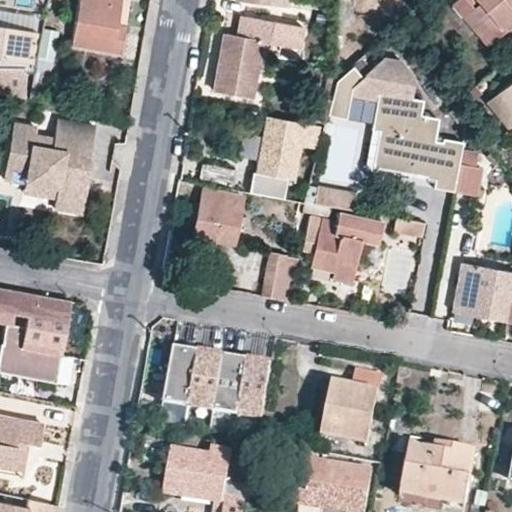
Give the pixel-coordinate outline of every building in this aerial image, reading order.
[(114,21),(118,0),(78,0),(70,43),(118,52),(122,32),(113,30),(114,21)] [(346,0),(334,0),(334,25),(347,25),(346,0)] [(477,3),(473,0),(453,0),(450,3),(461,17),(477,3)] [(511,0),(473,0),(477,3),(461,17),(485,44),(511,23),(508,19),(511,16),(511,12),(511,11),(511,9),(511,0)] [(234,33),(222,31),(214,81),(226,83),(224,91),(249,95),(257,50),(259,38),(298,44),(301,20),(238,10),(234,33)] [(114,21),(113,30),(122,32),(124,23),(114,21)] [(29,70),(34,34),(0,28),(0,93),(22,97),(23,69),(29,70)] [(511,78),(495,93),(511,113),(511,123),(507,128),(511,133),(511,78)] [(224,91),(226,83),(214,81),(213,89),(224,91)] [(328,99),(339,101),(342,90),(331,88),(329,97),(328,99)] [(431,143),(436,117),(419,114),(420,99),(376,92),(370,128),(378,129),(372,164),(426,174),(426,171),(434,173),(432,186),(451,189),(456,159),(460,140),(441,137),(440,144),(431,143)] [(507,128),(511,123),(511,113),(495,93),(485,101),(507,128)] [(328,99),(329,97),(317,95),(315,105),(327,107),(328,99)] [(254,170),(290,176),(297,144),(312,146),(316,124),(265,116),(254,170)] [(91,154),(87,154),(93,124),(56,117),(52,142),(33,138),(35,124),(12,121),(4,176),(57,185),(54,205),(81,209),(91,154)] [(478,163),(456,159),(451,189),(473,192),(478,163)] [(231,185),(235,168),(204,162),(202,179),(231,185)] [(347,208),(351,192),(317,183),(312,199),(347,208)] [(231,242),(235,221),(237,213),(241,194),(201,187),(192,234),(215,238),(231,242)] [(383,221),(339,212),(337,220),(312,215),(305,247),(316,249),(313,265),(334,269),(333,277),(354,281),(362,239),(378,243),(383,221)] [(235,221),(244,223),(246,214),(237,213),(235,221)] [(192,234),(189,248),(212,252),(215,238),(192,234)] [(262,295),(289,300),(296,256),(269,251),(262,295)] [(504,319),(511,274),(511,271),(458,261),(451,303),(469,307),(467,312),(504,319)] [(0,287),(0,310),(11,313),(15,291),(0,287)] [(11,313),(26,315),(28,302),(31,302),(32,293),(15,291),(11,313)] [(28,302),(26,315),(23,326),(19,346),(59,354),(69,300),(32,293),(31,302),(28,302)] [(467,312),(469,307),(451,303),(450,309),(467,312)] [(66,356),(59,354),(19,346),(23,326),(5,323),(1,342),(0,342),(0,370),(53,380),(69,383),(74,356),(66,356)] [(213,403),(222,355),(221,355),(212,353),(212,356),(199,354),(199,351),(197,351),(189,399),(213,403)] [(238,408),(246,359),(237,358),(236,360),(223,358),(223,355),(222,355),(213,403),(238,408)] [(263,412),(271,363),(261,362),(261,364),(248,362),(248,359),(246,359),(238,408),(263,412)] [(321,434),(367,443),(381,373),(355,368),(352,385),(331,381),(321,434)] [(0,370),(0,384),(51,394),(53,380),(0,370)] [(188,407),(189,399),(165,396),(164,402),(187,407),(188,407)] [(212,411),(213,403),(189,399),(188,407),(212,411)] [(237,415),(238,408),(213,403),(212,411),(237,415)] [(262,419),(263,412),(238,408),(237,415),(262,419)] [(12,445),(17,419),(0,415),(0,463),(1,464),(5,444),(12,445)] [(433,448),(434,441),(425,439),(423,445),(433,448)] [(356,511),(363,511),(370,470),(303,460),(305,449),(258,440),(255,461),(283,466),(282,469),(292,470),(288,494),(304,496),(303,504),(324,507),(343,510),(356,511)] [(463,504),(473,448),(434,441),(433,448),(423,445),(408,443),(401,486),(443,494),(441,500),(463,504)] [(1,464),(8,465),(12,445),(5,444),(1,464)] [(213,446),(211,455),(173,449),(165,492),(215,501),(224,502),(222,511),(241,511),(244,498),(248,499),(250,487),(225,483),(231,448),(213,446)] [(401,486),(399,492),(441,500),(443,494),(401,486)] [(303,504),(304,496),(288,494),(287,502),(303,504)] [(29,498),(28,505),(0,499),(0,511),(54,511),(56,504),(29,498)] [(213,511),(222,511),(224,502),(215,501),(213,511)]
